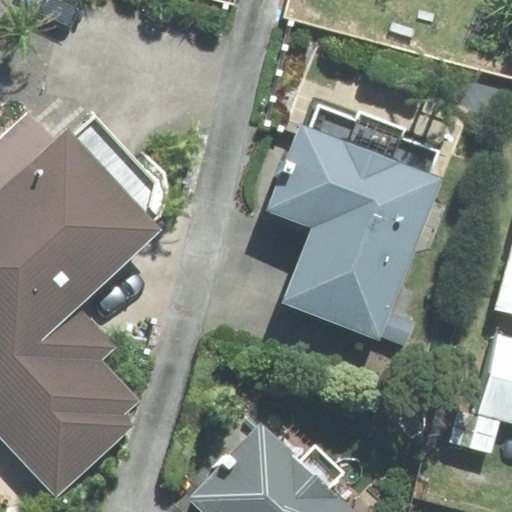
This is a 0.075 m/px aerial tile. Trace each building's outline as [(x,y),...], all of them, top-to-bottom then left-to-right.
[(476,75),(465,103),(487,113),(499,85),(476,75)] [(127,392),(88,351),(100,339),(61,296),(146,219),(52,118),(40,128),(19,106),(0,123),(0,441),(45,491),(124,418),(112,406),(127,392)] [(251,199),(294,214),(265,291),(361,328),(423,166),(283,112),(251,199)] [(511,185),(483,293),(511,300),(511,185)] [(409,318),(380,307),(370,329),(399,342),(409,318)] [(448,403),(439,440),(484,451),(493,417),(511,422),(511,334),(486,329),(465,408),(448,403)] [(350,511),(351,511),(246,410),(173,486),(200,511),(350,511)]
